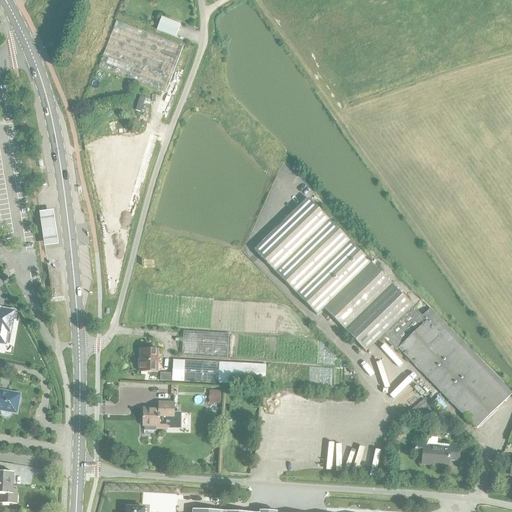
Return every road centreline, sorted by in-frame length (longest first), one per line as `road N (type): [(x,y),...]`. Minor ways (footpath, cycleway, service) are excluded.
road 1 (unclassified): [(511,507),(77,470)]
road 2 (unclassified): [(78,346),(104,341),(117,315),(162,150),(203,43),(200,0)]
road 3 (tertiary): [(78,346),(49,102),(4,0)]
road 4 (unknown): [(258,483),(264,467),(291,447),(370,419),(377,408),(376,376),(326,326)]
road 5 (tertiary): [(77,470),(78,346)]
